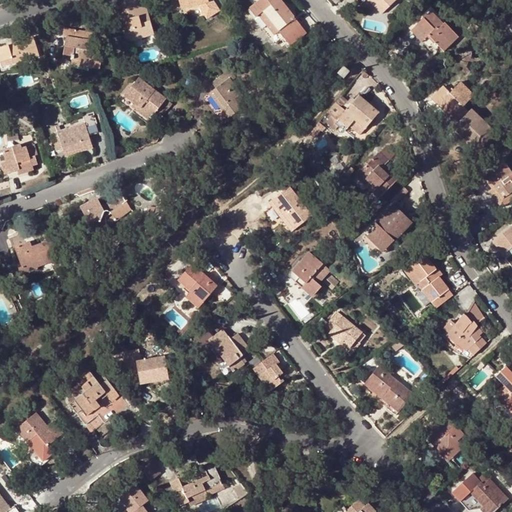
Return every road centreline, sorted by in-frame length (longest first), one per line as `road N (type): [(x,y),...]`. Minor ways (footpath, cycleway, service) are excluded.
road 1 (residential): [(314,0),(438,149),(458,244),(511,302)]
road 2 (residential): [(366,442),(232,424),(182,427),(75,485)]
road 3 (residential): [(366,442),(228,253)]
road 4 (residential): [(0,210),(170,150)]
